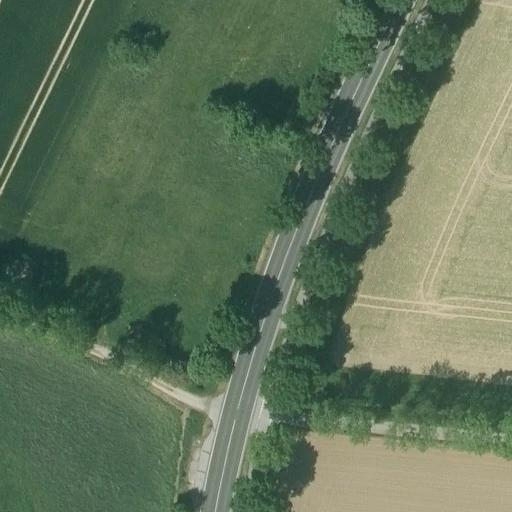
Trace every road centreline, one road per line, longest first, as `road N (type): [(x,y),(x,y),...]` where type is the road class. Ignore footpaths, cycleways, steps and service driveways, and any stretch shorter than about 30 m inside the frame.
road 1 (primary): [(216,511),(285,293),(409,0)]
road 2 (track): [(0,322),(246,416)]
